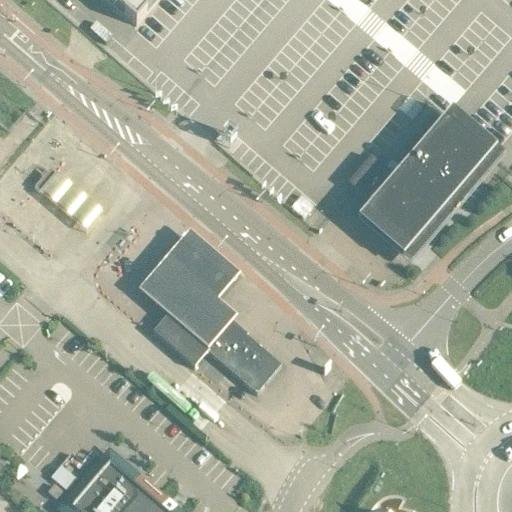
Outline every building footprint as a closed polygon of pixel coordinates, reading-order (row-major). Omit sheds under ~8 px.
[(102,0),(136,28),(160,0),(102,0)] [(406,190),(373,162),(349,189),(382,217),(372,229),(403,256),(470,177),(439,151),(406,190)] [(54,183),(36,201),(83,238),(100,220),(54,183)] [(191,244),(140,303),(210,361),(238,328),(220,313),(242,287),(191,244)] [(168,320),(153,336),(195,372),(208,356),(257,398),(281,369),(230,325),(206,352),(168,320)] [(173,511),(174,511),(152,493),(149,496),(110,462),(66,511),(173,511)] [(55,503),(62,495),(54,488),(47,496),(55,503)]
